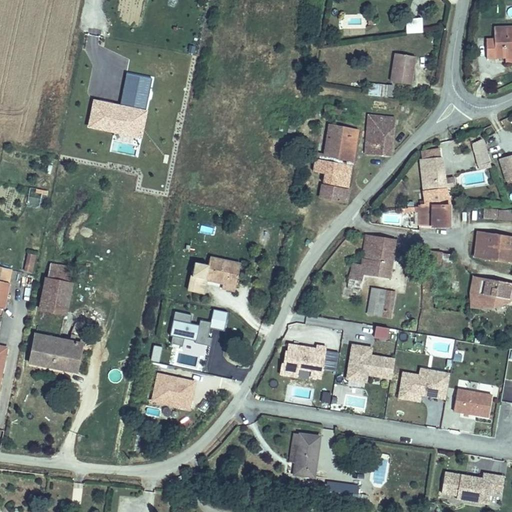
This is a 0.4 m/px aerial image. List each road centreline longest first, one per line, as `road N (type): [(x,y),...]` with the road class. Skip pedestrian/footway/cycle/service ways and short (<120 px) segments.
road 1 (unclassified): [(348,214),(304,272),(238,399),(182,460),(134,472),(0,457)]
road 2 (track): [(238,399),(511,450)]
road 3 (unclassified): [(462,98),(348,214)]
